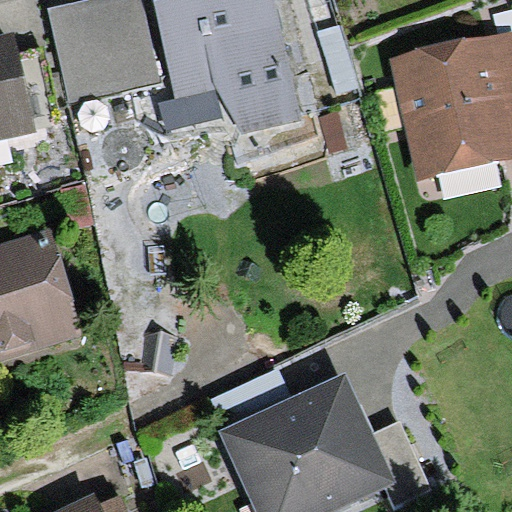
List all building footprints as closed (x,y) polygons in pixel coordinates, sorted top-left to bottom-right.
[(140,0),(106,0),(51,12),(70,101),(159,82),(140,0)] [(175,104),(213,95),(243,136),(304,121),(275,0),(205,0),(155,12),(175,104)] [(287,0),(313,115),(362,105),(338,0),(287,0)] [(511,35),(392,62),(417,176),(511,155),(511,35)] [(0,140),(33,133),(31,126),(56,120),(42,54),(17,59),(13,42),(0,44),(0,140)] [(0,252),(0,361),(79,338),(49,238),(0,252)] [(344,384),(219,440),(251,511),(355,511),(387,498),(392,511),(394,511),(428,497),(398,430),(370,443),(344,384)]
